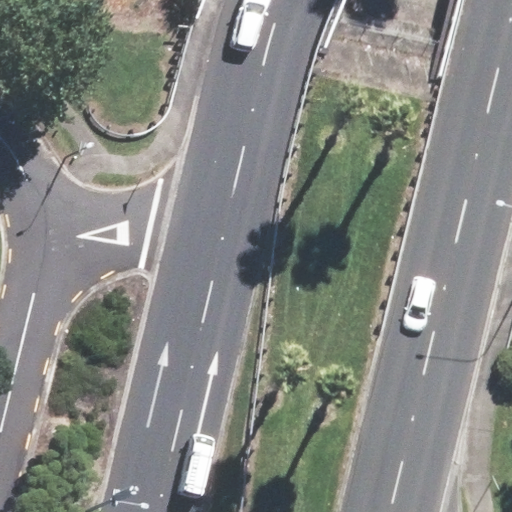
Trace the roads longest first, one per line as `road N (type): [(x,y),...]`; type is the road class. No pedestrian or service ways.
road 1 (primary): [(506,0),(377,511)]
road 2 (primary): [(154,511),(223,227)]
road 3 (primary): [(223,227),(269,0)]
road 4 (residential): [(44,242),(223,227)]
road 5 (residential): [(0,406),(44,242)]
